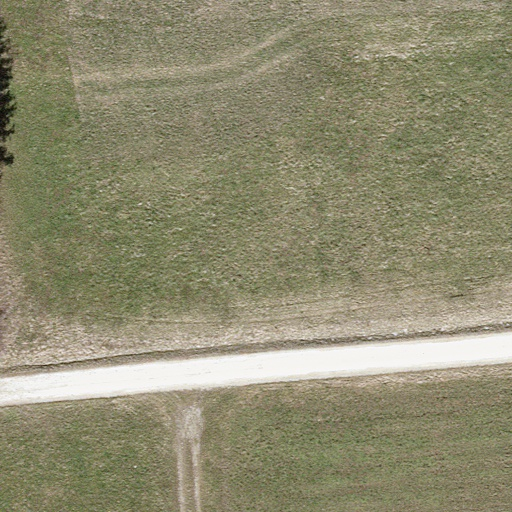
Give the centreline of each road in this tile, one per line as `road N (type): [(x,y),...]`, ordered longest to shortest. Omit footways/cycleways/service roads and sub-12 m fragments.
road 1 (track): [(511,345),(0,385)]
road 2 (track): [(199,511),(190,367)]
